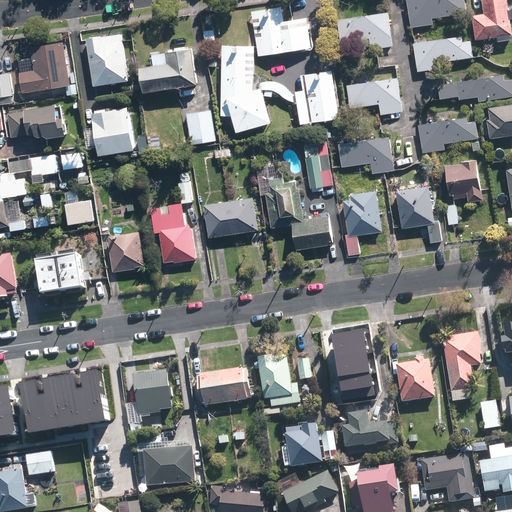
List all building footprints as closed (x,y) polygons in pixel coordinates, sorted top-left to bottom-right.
[(467,0),(408,0),(412,27),(436,23),(435,17),(470,12),(467,0)] [(473,14),(477,40),(498,37),(499,40),(511,38),(511,8),(510,8),(509,0),(482,0),(485,13),(473,14)] [(285,6),(256,11),(263,56),(316,48),(311,16),(288,20),(285,6)] [(346,54),(397,46),(391,11),(340,19),(346,54)] [(103,36),(87,39),(95,87),(130,81),(123,35),(103,38),(103,36)] [(463,35),(416,42),(420,70),(443,67),(442,62),(475,56),(473,40),(463,41),(463,35)] [(38,69),(23,71),(26,92),(74,85),(67,41),(35,46),(38,69)] [(239,131),(274,121),(268,102),(269,75),(259,75),(259,44),(226,44),(225,115),(235,115),(239,131)] [(168,61),(140,66),(144,91),(199,82),(193,47),(167,51),(168,61)] [(304,123),(343,116),(335,69),(304,74),(306,89),(298,90),(304,123)] [(14,73),(0,74),(0,95),(17,93),(14,73)] [(505,73),(441,84),(443,97),(461,94),(462,98),(480,95),(480,101),(511,95),(511,78),(506,79),(505,73)] [(355,119),(406,111),(403,94),(405,93),(402,77),(399,78),(399,76),(350,84),(355,119)] [(77,86),(64,89),(66,99),(79,96),(77,86)] [(23,111),(8,114),(12,139),(35,135),(38,138),(45,137),(47,139),(66,135),(61,103),(23,110),(23,111)] [(511,104),(487,109),(492,139),(511,135),(511,104)] [(133,150),(125,107),(104,111),(104,108),(93,111),(93,114),(90,114),(97,156),(133,150)] [(196,144),(221,140),(216,109),(191,113),(196,144)] [(466,118),(419,125),(423,153),(445,149),(444,144),(478,139),(476,122),(467,123),(466,118)] [(392,135),(342,142),(346,166),(374,162),(376,173),(398,169),(392,135)] [(479,139),(470,141),(472,153),(481,151),(479,139)] [(231,147),(214,150),(215,161),(233,159),(231,147)] [(84,151),(65,154),(68,168),(86,166),(84,151)] [(35,157),(12,160),(13,172),(35,168),(36,175),(62,171),(59,154),(35,157)] [(306,156),(312,187),(325,185),(320,154),(306,156)] [(465,196),(466,202),(480,199),(473,161),(444,166),(450,199),(465,196)] [(0,226),(13,224),(11,216),(25,214),(23,198),(9,200),(9,196),(30,192),(27,176),(5,180),(4,173),(0,173),(0,226)] [(83,183),(92,181),(91,174),(82,176),(83,183)] [(292,224),(296,250),(334,243),(329,214),(305,218),(299,186),(296,187),(295,180),(284,182),(283,177),(271,179),(271,184),(269,184),(271,192),(266,192),(272,228),(292,224)] [(239,178),(229,184),(235,194),(245,189),(239,178)] [(427,185),(394,190),(401,227),(426,223),(429,242),(443,240),(440,219),(433,220),(427,185)] [(97,218),(94,198),(83,200),(81,190),(69,192),(70,202),(68,203),(71,222),(97,218)] [(376,191),(351,195),(352,199),(344,201),(349,234),(346,235),(349,256),(363,254),(360,235),(383,232),(381,221),(383,221),(378,192),(376,192),(376,191)] [(51,192),(40,193),(41,209),(53,208),(51,192)] [(206,205),(210,239),(260,233),(256,199),(206,205)] [(177,263),(198,259),(192,224),(187,225),(183,203),(151,209),(155,234),(162,233),(167,263),(176,262),(177,263)] [(449,204),(451,223),(462,222),(459,203),(449,204)] [(32,218),(34,228),(50,226),(49,215),(32,218)] [(143,229),(113,234),(113,239),(112,239),(117,270),(139,267),(139,265),(148,264),(143,229)] [(66,262),(69,284),(105,278),(97,231),(81,234),(85,259),(66,262)] [(13,253),(0,255),(0,298),(10,297),(10,295),(20,293),(13,253)] [(337,334),(347,399),(377,394),(367,329),(337,334)] [(449,337),(443,337),(450,393),(472,390),(469,363),(482,362),(481,352),(483,352),(481,332),(449,336),(449,337)] [(511,346),(503,348),(508,384),(511,383),(511,346)] [(275,356),(262,358),(268,399),(274,398),(276,406),(304,402),(301,382),(296,383),(292,357),(275,359),(275,356)] [(418,361),(398,363),(404,401),(438,396),(432,358),(426,359),(426,356),(417,357),(418,361)] [(314,358),(301,360),(304,379),(317,378),(314,358)] [(204,375),(203,376),(207,403),(210,403),(210,405),(252,399),(252,396),(255,396),(251,368),(248,369),(248,366),(204,372),(204,375)] [(25,382),(36,438),(109,425),(99,369),(25,382)] [(172,369),(137,373),(143,414),(151,413),(151,411),(177,407),(172,369)] [(0,444),(19,441),(10,386),(0,387),(0,444)] [(500,400),(484,403),(487,429),(504,427),(500,400)] [(511,406),(503,407),(506,429),(511,428),(511,406)] [(371,422),(369,410),(349,413),(351,425),(344,426),(347,447),(366,444),(366,446),(379,444),(379,442),(392,440),(389,420),(371,422)] [(285,443),(288,466),(294,465),(294,466),(326,462),(325,460),(329,459),(324,421),(301,424),(302,429),(288,431),(289,443),(285,443)] [(142,422),(128,425),(130,436),(144,433),(142,422)] [(331,460),(342,458),(337,428),(326,430),(331,460)] [(491,449),(490,440),(474,442),(475,451),(491,449)] [(198,444),(148,448),(151,484),(201,480),(198,444)] [(511,446),(507,447),(508,456),(482,460),(487,491),(502,488),(501,484),(504,484),(505,491),(511,490),(511,446)] [(55,450),(29,453),(33,474),(58,471),(55,450)] [(451,501),(477,497),(470,451),(424,458),(428,489),(449,486),(451,501)] [(126,454),(111,455),(112,469),(127,468),(126,454)] [(400,490),(395,463),(380,466),(380,468),(359,472),(366,511),(388,511),(396,511),(393,492),(400,490)] [(0,497),(2,511),(39,505),(37,492),(29,493),(24,467),(0,471),(0,497)] [(342,490),(331,469),(288,492),(298,511),(308,511),(329,501),(327,498),(342,490)] [(108,476),(94,478),(95,489),(109,487),(108,476)] [(79,501),(93,500),(90,484),(77,486),(79,501)] [(229,485),(217,484),(215,504),(225,504),(224,511),(268,511),(270,493),(229,490),(229,485)] [(147,511),(146,499),(123,502),(123,511),(147,511)] [(499,511),(511,511),(511,500),(502,502),(503,510),(499,510),(499,511)]
